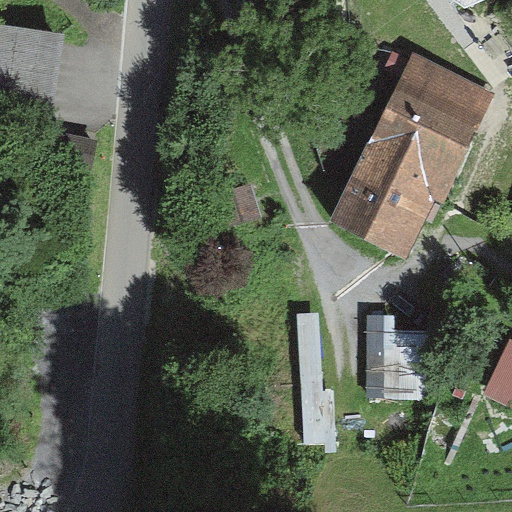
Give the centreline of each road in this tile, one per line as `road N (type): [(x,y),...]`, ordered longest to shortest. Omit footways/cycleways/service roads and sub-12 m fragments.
road 1 (unclassified): [(95,511),(108,485),(123,376),(150,0)]
road 2 (unclassified): [(451,244),(411,273),(375,279),(342,263),(319,239),(237,0)]
